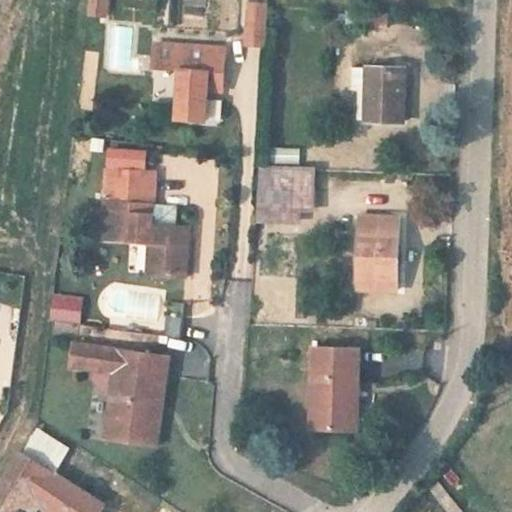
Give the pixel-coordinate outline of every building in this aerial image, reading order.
[(103,0),(88,0),(87,8),(101,11),(103,0)] [(266,0),(251,0),(248,41),(262,42),(266,6),(266,0)] [(348,23),(390,26),(391,12),(349,9),(348,23)] [(221,52),(154,48),(152,72),(181,73),(179,117),(208,118),(210,87),(219,88),(221,52)] [(389,73),(352,70),(336,69),(334,91),(350,93),(348,124),(385,127),(389,73)] [(301,161),(301,145),(274,146),(274,162),(301,161)] [(250,160),(245,214),(297,219),(298,207),(264,204),(269,162),(250,160)] [(302,165),(269,162),(264,204),(298,207),(302,165)] [(153,169),(107,164),(99,228),(139,232),(136,266),(175,270),(180,226),(147,222),(153,169)] [(342,210),(336,287),(376,290),(379,211),(342,210)] [(65,300),(40,296),(38,312),(62,316),(65,300)] [(183,339),(183,317),(168,316),(168,339),(183,339)] [(135,350),(51,338),(48,357),(71,361),(70,369),(84,389),(90,389),(85,429),(125,434),(135,350)] [(333,378),(346,379),(346,346),(302,343),(296,426),(331,430),(333,378)] [(150,353),(135,350),(125,434),(140,437),(150,353)] [(20,426),(5,443),(39,465),(51,445),(20,426)] [(39,465),(5,443),(0,451),(0,511),(9,496),(35,511),(76,511),(80,506),(87,496),(39,465)]
